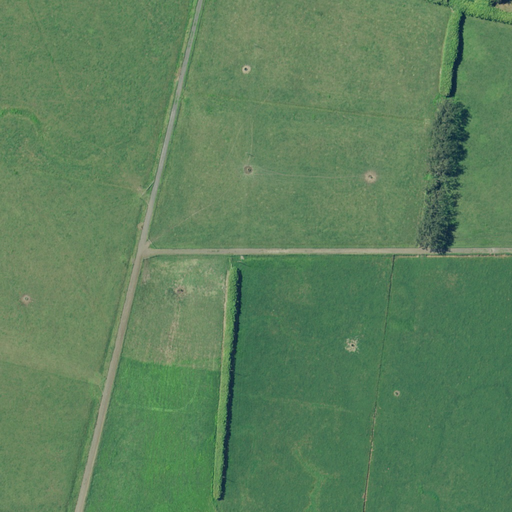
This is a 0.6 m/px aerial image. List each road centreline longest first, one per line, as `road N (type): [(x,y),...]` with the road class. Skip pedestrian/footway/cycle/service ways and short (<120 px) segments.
road 1 (unclassified): [(138,251),(511,250)]
road 2 (unclassified): [(138,251),(78,511)]
road 3 (unclassified): [(200,0),(138,251)]
